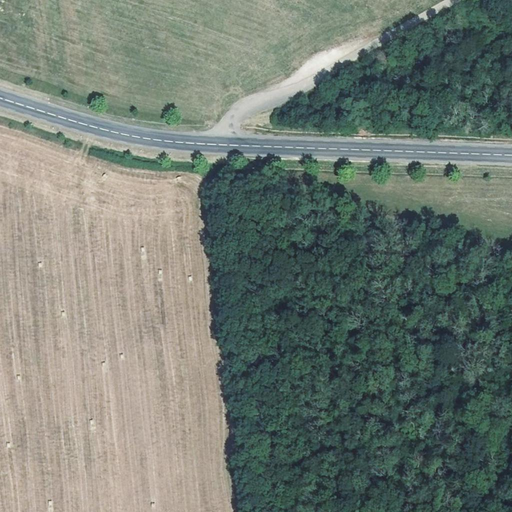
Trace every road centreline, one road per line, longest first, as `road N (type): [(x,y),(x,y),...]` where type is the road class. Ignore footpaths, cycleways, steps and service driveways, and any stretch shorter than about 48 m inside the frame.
road 1 (secondary): [(0,99),(164,143),(511,156)]
road 2 (track): [(489,0),(251,117),(229,144)]
